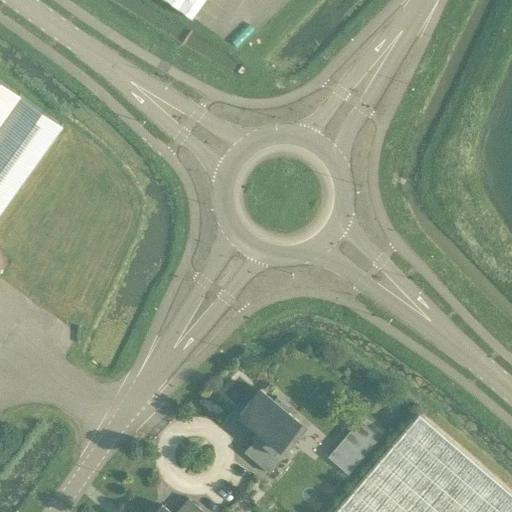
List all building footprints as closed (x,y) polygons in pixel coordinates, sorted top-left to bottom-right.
[(167,0),(192,17),(204,0),(167,0)] [(0,80),(0,211),(62,125),(0,80)] [(251,435),(255,438),(244,452),(269,473),(293,444),(286,438),(300,422),(260,389),(239,413),(257,428),(251,435)] [(511,511),(511,493),(418,413),(333,511),(511,511)] [(361,417),(328,455),(350,473),(382,435),(361,417)] [(170,511),(161,504),(155,511),(204,511),(188,498),(176,511),(170,511)]
